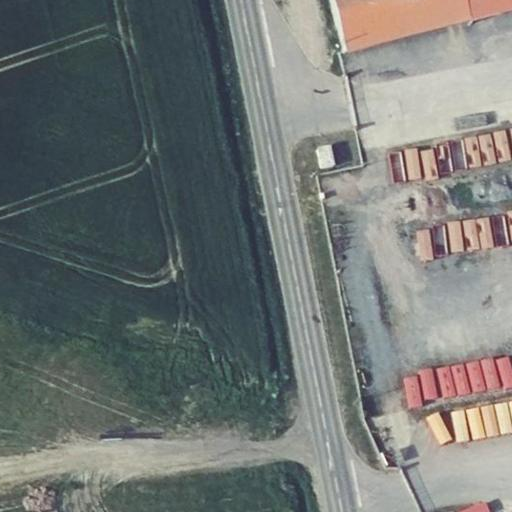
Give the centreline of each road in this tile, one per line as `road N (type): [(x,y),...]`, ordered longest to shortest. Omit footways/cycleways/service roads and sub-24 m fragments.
road 1 (tertiary): [(241,0),(341,511)]
road 2 (track): [(0,474),(76,458),(328,445)]
